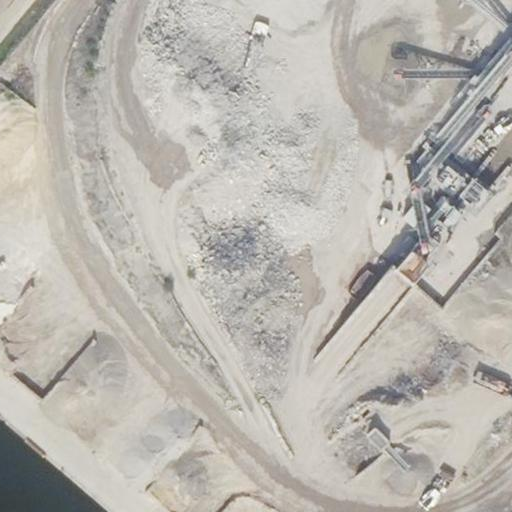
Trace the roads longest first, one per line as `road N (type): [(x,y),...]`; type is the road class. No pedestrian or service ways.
road 1 (unknown): [(85,0),(63,27),(44,103),(45,141),(81,254),(147,349),(278,479)]
road 2 (unknown): [(140,0),(120,50),(141,172),(253,387),(299,434),(278,479)]
road 3 (unknown): [(422,511),(470,439),(511,397)]
